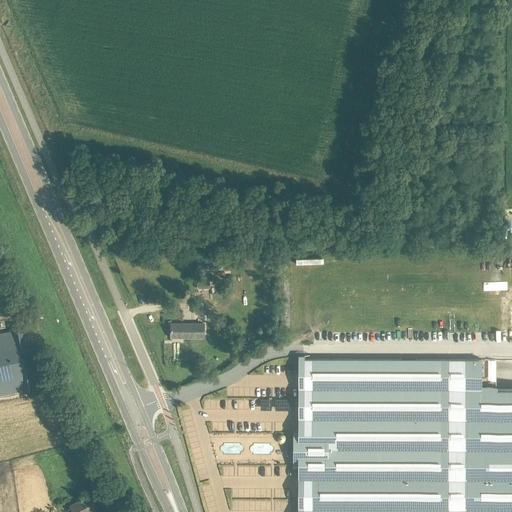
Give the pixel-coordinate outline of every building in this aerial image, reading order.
[(197,267),(229,266),(228,252),(197,253),(197,258),(195,258),(195,262),(197,262),(197,267)] [(183,337),(183,335),(187,335),(187,338),(204,338),(204,324),(188,323),(188,325),(185,325),(185,323),(171,323),(171,336),(183,337)] [(19,326),(0,328),(0,391),(29,387),(19,326)] [(304,449),(304,511),(511,511),(511,329),(321,329),(320,359),(304,359),(304,449)] [(213,419),(211,428),(220,429),(222,420),(213,419)] [(73,511),(87,511),(97,508),(91,497),(84,501),(83,500),(71,506),(73,511)]
